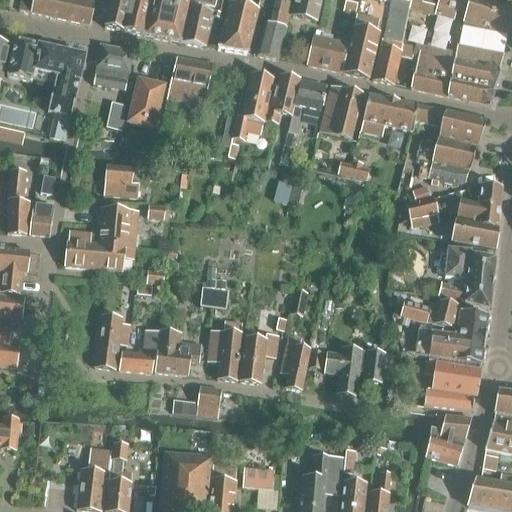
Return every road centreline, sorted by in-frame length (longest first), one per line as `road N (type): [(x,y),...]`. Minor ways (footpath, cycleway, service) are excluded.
road 1 (residential): [(511,124),(96,35)]
road 2 (residential): [(54,250),(96,35)]
road 3 (residential): [(494,371),(511,223)]
road 4 (residential): [(453,511),(494,371)]
